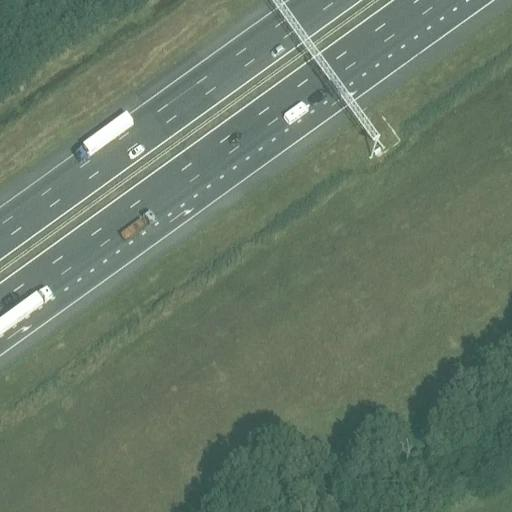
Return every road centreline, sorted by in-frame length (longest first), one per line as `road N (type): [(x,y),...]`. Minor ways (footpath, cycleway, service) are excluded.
road 1 (motorway): [(0,309),(429,0)]
road 2 (motorway): [(325,0),(0,235)]
